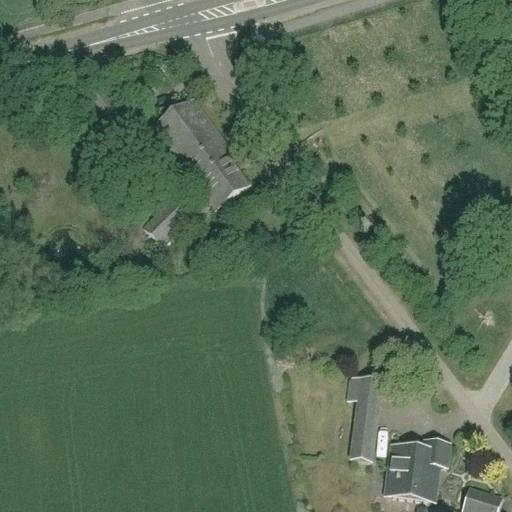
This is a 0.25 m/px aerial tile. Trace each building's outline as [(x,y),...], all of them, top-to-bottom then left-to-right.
[(184,110),(148,138),(212,220),(248,193),(184,110)] [(139,236),(158,255),(189,224),(170,205),(139,236)] [(373,471),(382,390),(348,386),(346,413),(356,414),(350,469),(373,471)] [(424,448),(423,456),(387,452),(380,507),(425,511),(433,511),(437,478),(446,479),(449,451),(424,448)] [(467,493),(460,511),(496,511),(500,504),(467,493)]
